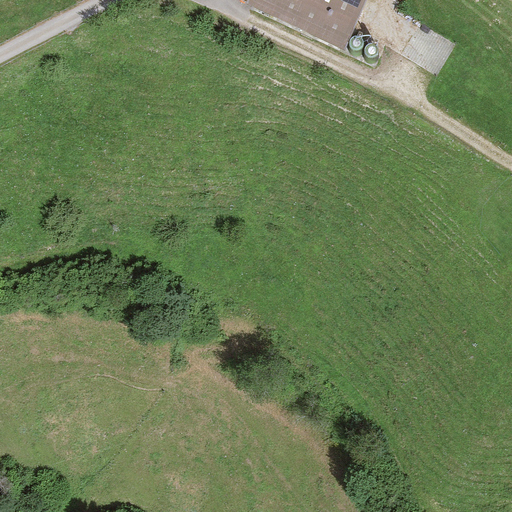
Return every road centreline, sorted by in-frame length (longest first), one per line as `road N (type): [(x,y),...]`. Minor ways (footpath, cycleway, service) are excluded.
road 1 (track): [(511,163),(387,89),(199,0)]
road 2 (track): [(107,0),(0,57)]
